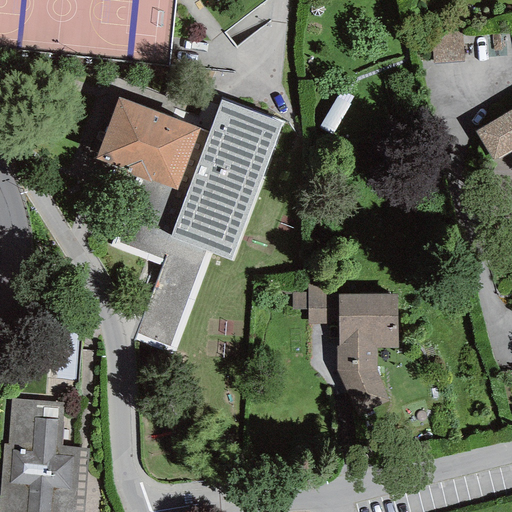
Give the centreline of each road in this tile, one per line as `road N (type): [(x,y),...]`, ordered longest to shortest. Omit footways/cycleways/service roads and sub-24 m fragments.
road 1 (residential): [(136,511),(122,463),(110,316),(0,125)]
road 2 (residential): [(155,511),(302,494),(511,449)]
road 3 (tertiary): [(0,326),(16,254),(0,186)]
